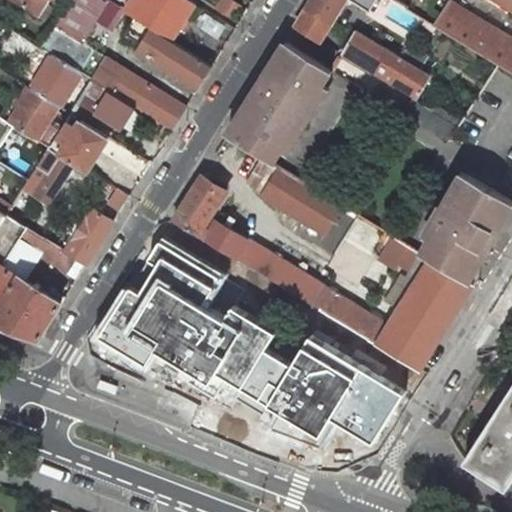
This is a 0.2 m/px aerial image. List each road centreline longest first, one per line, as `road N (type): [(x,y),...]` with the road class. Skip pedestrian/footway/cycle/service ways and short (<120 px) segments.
road 1 (residential): [(288,0),(40,392)]
road 2 (residential): [(511,257),(354,510)]
road 3 (tertiary): [(44,440),(230,511)]
